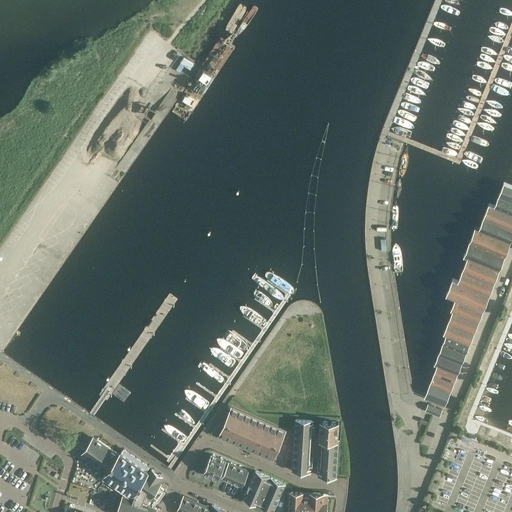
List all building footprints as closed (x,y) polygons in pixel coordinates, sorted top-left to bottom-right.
[(499,195),(511,200),(511,186),(503,183),(499,195)] [(511,213),(511,200),(499,195),(494,206),(511,213)] [(511,213),(494,206),(489,204),(483,217),(511,228),(511,213)] [(510,242),(511,236),(511,228),(483,217),(479,229),(478,229),(510,242)] [(504,255),(510,242),(478,229),(479,229),(475,227),(469,241),(504,255)] [(499,269),(504,255),(469,241),(464,256),(467,257),(468,257),(499,269)] [(467,257),(463,269),(494,282),(499,269),(468,257),(467,257)] [(489,294),(494,282),(463,269),(458,281),(489,294)] [(483,308),(489,294),(458,281),(452,279),(446,294),(456,298),(456,297),(483,308)] [(456,297),(456,298),(451,309),(453,310),(479,320),(483,308),(456,297)] [(453,310),(448,321),(474,332),(479,320),(453,310)] [(470,343),(474,332),(448,321),(443,333),(446,334),(470,343)] [(443,344),(466,353),(470,343),(446,334),(443,344)] [(462,363),(466,353),(443,344),(439,354),(462,363)] [(458,373),(462,363),(439,354),(434,364),(437,366),(437,365),(458,373)] [(454,382),(458,373),(437,365),(437,366),(434,374),(454,382)] [(434,374),(430,383),(450,391),(454,382),(434,374)] [(445,405),(450,391),(430,383),(425,397),(445,405)] [(439,416),(442,409),(428,404),(425,410),(439,416)] [(285,430),(232,407),(219,435),(273,458),(285,430)] [(426,429),(429,419),(422,417),(419,426),(426,429)] [(306,469),(309,422),(312,422),(312,420),(296,419),(292,470),(309,471),(309,469),(306,469)] [(336,477),(338,440),(337,440),(338,422),(320,421),(319,440),(325,440),(323,474),(320,474),(319,476),(336,477)] [(93,437),(82,453),(85,455),(88,457),(87,459),(87,461),(94,466),(96,466),(97,464),(107,470),(118,454),(97,439),(93,437)] [(107,470),(102,478),(125,493),(123,495),(116,511),(154,511),(156,508),(153,507),(157,501),(158,502),(165,491),(158,486),(160,482),(158,481),(159,479),(149,472),(148,473),(146,472),(148,470),(147,469),(149,467),(123,449),(122,452),(120,451),(118,454),(107,470)] [(203,473),(217,479),(219,474),(225,461),(225,460),(211,454),(203,473)] [(219,474),(223,476),(222,476),(224,477),(224,478),(240,485),(240,484),(242,485),(248,470),(229,462),(225,461),(219,474)] [(285,484),(270,477),(256,471),(244,498),(273,511),(285,484)] [(326,511),(327,503),(323,503),(323,494),(320,493),(320,492),(313,492),(313,493),(310,493),(309,498),(303,497),(303,492),(290,492),(288,511),(326,511)] [(208,511),(211,507),(184,495),(177,510),(181,511),(208,511)]
